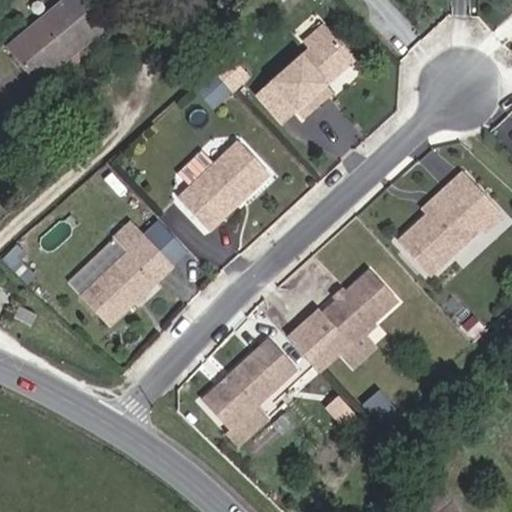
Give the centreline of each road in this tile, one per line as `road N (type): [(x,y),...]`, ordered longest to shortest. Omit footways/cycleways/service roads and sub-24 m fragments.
road 1 (residential): [(455,95),(237,294),(116,425)]
road 2 (tertiary): [(116,425),(227,511)]
road 3 (tertiary): [(0,367),(116,425)]
